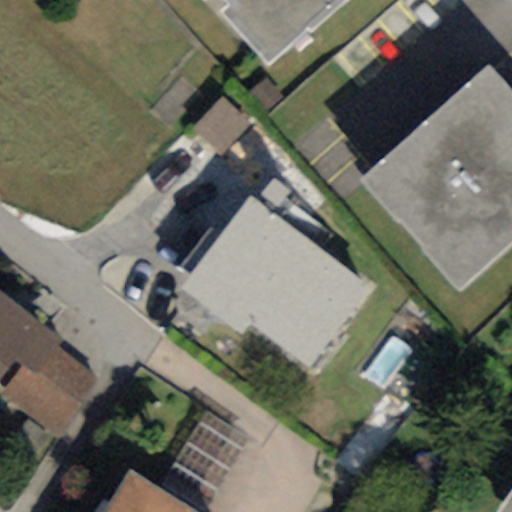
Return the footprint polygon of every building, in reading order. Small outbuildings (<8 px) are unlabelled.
[(201,0),(204,3),(207,0),(222,0),(227,6),(220,12),(268,67),(292,46),(299,54),(311,44),(304,36),(344,0),(201,0)] [(511,245),(511,92),(487,64),(357,179),(458,293),(511,245)] [(367,286),(249,198),(181,290),(242,335),(248,327),(305,369),(367,286)] [(62,340),(0,293),(0,382),(15,362),(21,368),(35,377),(56,347),(62,340)] [(100,378),(56,347),(35,377),(21,368),(1,396),(59,437),(100,378)] [(191,511),(127,472),(102,511),(191,511)] [(511,511),(511,490),(496,511),(511,511)]
